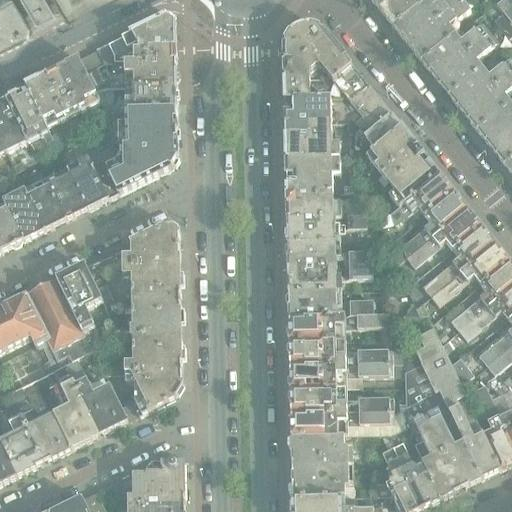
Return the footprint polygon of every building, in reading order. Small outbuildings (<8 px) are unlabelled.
[(20,12),(12,0),(0,0),(0,31),(17,23),(20,12)] [(47,1),(46,0),(12,0),(20,12),(36,4),(37,6),(47,1)] [(368,0),(393,31),(429,4),(433,0),(368,0)] [(408,49),(463,5),(468,0),(447,0),(434,11),(429,4),(393,31),(408,49)] [(495,24),(511,9),(511,0),(506,0),(487,15),(495,24)] [(456,39),(450,32),(471,15),(463,5),(408,49),(422,66),(456,39)] [(511,9),(495,24),(501,32),(511,24),(511,26),(511,25),(511,9)] [(177,52),(176,26),(166,20),(78,64),(85,77),(97,71),(104,67),(104,68),(105,68),(114,66),(151,66),(151,53),(177,52)] [(328,65),(313,46),(325,35),(320,32),(305,29),(301,30),(295,33),(286,45),(285,47),(285,52),(303,51),(304,79),(310,80),(310,76),(312,74),(315,77),(328,65)] [(436,84),(492,40),(484,29),(462,47),(456,39),(422,66),(436,84)] [(370,91),(327,38),(325,35),(313,46),(328,65),(315,77),(319,82),(327,76),(351,106),(370,91)] [(484,74),(477,66),(499,48),(492,40),(436,84),(450,101),(484,74)] [(304,79),(303,51),(285,52),(284,53),(285,104),(331,102),(324,88),(310,88),(310,80),(304,79)] [(178,90),(177,52),(151,53),(151,66),(114,66),(105,68),(102,80),(115,80),(115,77),(125,77),(126,91),(178,90)] [(96,97),(85,77),(78,64),(47,79),(57,100),(68,95),(79,117),(100,106),(96,97)] [(465,120),(511,82),(511,64),(490,82),(484,74),(450,101),(465,120)] [(111,89),(108,82),(103,84),(97,71),(85,77),(96,97),(111,89)] [(79,117),(68,95),(57,100),(47,79),(26,90),(28,93),(48,132),(49,131),(79,117)] [(505,101),(511,95),(511,82),(465,120),(477,135),(511,108),(505,101)] [(179,152),(178,90),(126,91),(112,91),(111,89),(96,97),(100,106),(106,118),(107,118),(107,153),(121,153),(179,152)] [(363,121),(382,106),(370,91),(351,106),(363,121)] [(48,132),(28,93),(21,97),(15,96),(9,99),(7,103),(28,146),(51,135),(49,131),(48,132)] [(332,127),(332,106),(331,102),(285,104),(286,139),(310,138),(309,128),(332,127)] [(28,146),(7,103),(0,106),(0,143),(7,157),(28,146)] [(373,133),(392,118),(382,106),(363,121),(355,127),(365,140),(373,133)] [(511,109),(511,108),(477,135),(492,154),(511,138),(511,109)] [(402,166),(419,152),(392,118),(373,133),(365,140),(376,153),(367,159),(391,189),(409,174),(402,166)] [(333,147),(332,127),(309,128),(310,138),(286,139),(287,163),(340,162),(339,150),(340,147),(333,147)] [(511,138),(492,154),(507,171),(511,167),(511,138)] [(120,200),(171,175),(173,174),(179,164),(179,152),(121,153),(121,167),(124,172),(110,179),(120,200)] [(399,211),(440,178),(419,152),(402,166),(409,174),(391,189),(396,195),(389,200),(399,211)] [(46,162),(43,154),(34,158),(38,166),(46,162)] [(42,176),(63,163),(58,156),(38,167),(42,176)] [(334,197),(333,180),(333,177),(340,177),(340,162),(287,163),(287,187),(311,186),(311,198),(334,197)] [(120,200),(110,179),(108,174),(98,178),(90,163),(69,173),(90,215),(120,200)] [(90,215),(69,173),(48,183),(68,225),(90,215)] [(425,219),(454,196),(440,178),(399,211),(391,218),(379,221),(382,232),(395,229),(395,231),(419,212),(425,219)] [(68,225),(48,183),(26,194),(48,235),(68,225)] [(334,207),(334,197),(311,198),(311,186),(287,187),(288,223),(335,223),(341,222),(341,212),(341,207),(334,207)] [(48,235),(26,194),(4,205),(25,246),(48,235)] [(25,246),(4,205),(0,196),(0,252),(2,257),(25,246)] [(433,243),(468,213),(454,196),(425,219),(431,227),(402,251),(407,262),(427,247),(422,241),(428,237),(433,243)] [(453,254),(482,230),(468,213),(433,243),(437,248),(432,253),(427,247),(407,262),(407,263),(415,273),(447,246),(453,254)] [(340,235),(368,234),(368,222),(343,222),(343,229),(335,229),(335,223),(288,223),(288,247),(340,245),(340,235)] [(181,305),(181,269),(180,234),(170,228),(132,247),(132,260),(123,260),(124,280),(133,280),(133,306),(181,305)] [(431,300),(496,247),(482,230),(453,254),(460,262),(424,291),(431,300)] [(372,270),(371,257),(341,257),(340,245),(288,247),(289,272),(337,271),(337,263),(345,263),(345,271),(372,270)] [(475,281),(480,287),(509,264),(496,247),(431,300),(439,310),(475,281)] [(459,335),(511,291),(511,267),(509,264),(480,287),(488,297),(452,326),(459,335)] [(87,313),(103,305),(97,292),(93,285),(86,271),(85,270),(57,284),(57,285),(93,355),(104,351),(95,332),(96,331),(87,313)] [(373,284),(372,270),(345,271),(345,277),(346,280),(337,280),(337,271),(289,272),(289,297),(341,296),(341,285),(373,284)] [(0,359),(33,344),(37,353),(49,347),(58,365),(69,359),(72,365),(77,364),(93,355),(57,285),(27,300),(27,299),(0,312),(0,359)] [(113,306),(105,288),(97,292),(103,305),(113,306)] [(509,324),(511,321),(511,291),(459,335),(467,344),(503,316),(509,324)] [(374,321),(374,307),(342,307),(341,296),(289,297),(290,322),(374,321)] [(182,341),(181,305),(133,306),(134,331),(132,332),(132,342),(134,342),(182,341)] [(346,334),(393,333),(393,321),(374,321),(290,322),(290,347),(346,346),(346,334)] [(487,370),(511,350),(511,321),(509,324),(511,327),(511,334),(480,361),(487,370)] [(485,438),(461,390),(434,335),(420,342),(425,352),(415,356),(405,362),(405,368),(405,393),(407,411),(413,409),(440,395),(449,414),(465,447),(483,484),(502,474),(485,438)] [(119,347),(119,336),(105,340),(105,351),(119,347)] [(454,352),(452,347),(458,342),(455,339),(442,350),(446,357),(454,352)] [(177,403),(183,393),(182,341),(134,342),(134,367),(126,367),(126,387),(135,387),(135,404),(122,412),(129,427),(177,403)] [(392,355),(346,357),(346,346),(290,347),(291,370),(405,368),(405,362),(405,356),(392,356),(392,355)] [(495,379),(511,365),(511,350),(487,370),(495,379)] [(129,427),(122,412),(111,390),(95,398),(77,364),(72,365),(54,374),(71,410),(54,418),(72,455),(129,427)] [(392,394),(405,393),(405,368),(291,370),(291,394),(347,393),(347,381),(391,380),(392,394)] [(462,389),(475,379),(469,372),(458,381),(462,389)] [(0,400),(30,386),(26,378),(0,390),(0,400)] [(511,469),(511,444),(492,404),(485,389),(474,395),(493,434),(485,438),(502,474),(511,469)] [(393,416),(393,403),(347,404),(347,393),(291,394),(292,418),(348,417),(348,409),(355,409),(356,416),(393,416)] [(483,484),(465,447),(456,451),(440,419),(449,414),(440,395),(413,409),(419,421),(413,424),(428,454),(419,458),(425,471),(442,504),(483,484)] [(16,408),(11,398),(2,403),(7,413),(16,408)] [(511,416),(503,398),(492,404),(511,444),(511,416)] [(72,455),(54,418),(39,426),(35,416),(32,412),(8,424),(16,438),(0,445),(0,447),(18,482),(72,455)] [(406,434),(406,417),(393,417),(393,416),(356,416),(348,417),(292,418),(292,442),(346,441),(348,441),(382,440),(387,440),(393,440),(406,434)] [(346,511),(347,502),(294,503),(293,511),(422,511),(387,440),(382,440),(389,455),(383,458),(393,479),(391,487),(387,490),(398,511),(346,511)] [(425,511),(442,504),(425,471),(421,473),(413,468),(403,447),(398,450),(393,440),(387,440),(422,511),(425,511)] [(352,488),(352,452),(346,452),(346,441),(292,442),(294,503),(347,502),(346,488),(352,488)] [(0,490),(18,482),(0,447),(0,490)] [(185,511),(185,466),(179,461),(169,461),(163,466),(163,468),(152,469),(148,474),(148,476),(138,476),(134,481),(134,501),(129,501),(129,511),(185,511)] [(104,511),(97,498),(84,504),(87,511),(104,511)] [(87,511),(84,504),(83,503),(64,511),(87,511)]
